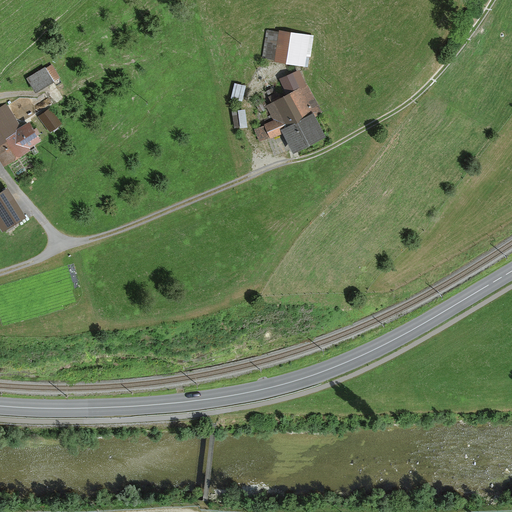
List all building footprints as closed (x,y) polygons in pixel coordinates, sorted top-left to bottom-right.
[(274,59),(273,60),(308,66),(313,35),(279,29),(279,31),(267,29),(262,57),(274,59)] [(60,76),(52,63),(46,67),(45,66),(27,78),(36,91),(60,76)] [(254,129),(259,141),(283,132),(293,151),(326,134),(316,115),(322,112),(299,68),(279,79),(287,94),(266,105),(273,119),(264,123),(265,125),(254,129)] [(0,158),(6,168),(34,150),(32,149),(44,141),(29,119),(21,125),(8,104),(0,109),(0,158)] [(62,122),(50,107),(38,116),(50,131),(62,122)] [(248,125),(246,108),(233,110),(235,127),(248,125)] [(27,215),(8,185),(0,190),(0,226),(3,231),(27,215)]
